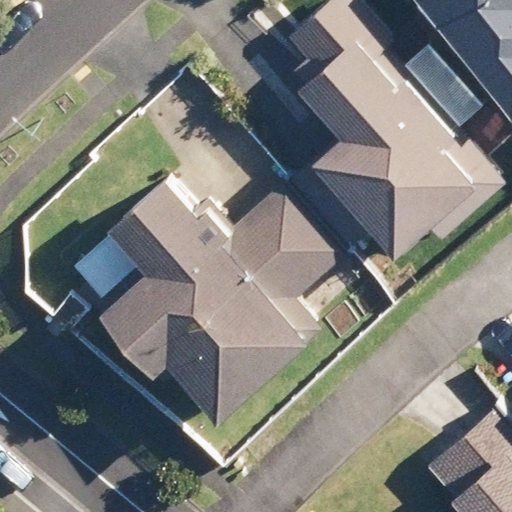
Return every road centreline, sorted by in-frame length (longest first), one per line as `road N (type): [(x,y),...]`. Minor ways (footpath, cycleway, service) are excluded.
road 1 (residential): [(511,257),(360,396),(259,511)]
road 2 (residential): [(0,390),(146,511)]
road 3 (residential): [(0,95),(100,0)]
